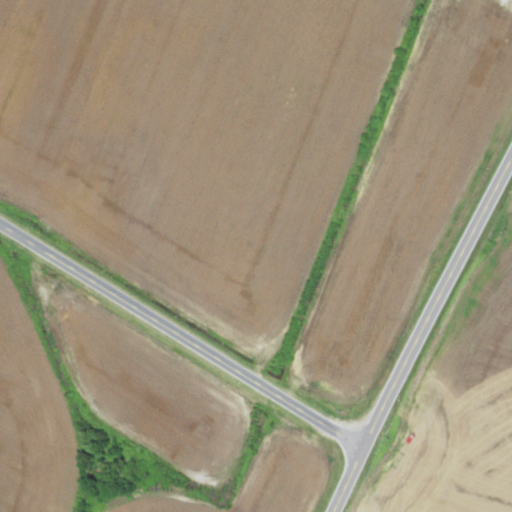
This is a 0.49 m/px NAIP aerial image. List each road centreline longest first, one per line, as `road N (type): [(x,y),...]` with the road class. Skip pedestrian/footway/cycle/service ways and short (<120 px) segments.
road 1 (residential): [(364,454),(0,223)]
road 2 (secondary): [(337,511),(511,163)]
